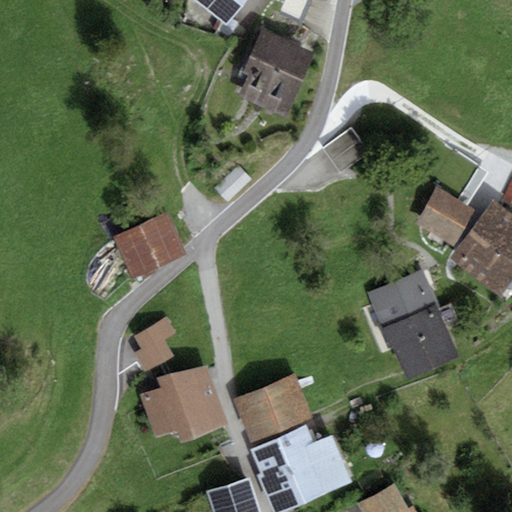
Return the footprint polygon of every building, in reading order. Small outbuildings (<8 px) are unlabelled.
[(242,0),(201,0),(227,20),(242,0)] [(312,53),(263,31),(246,71),(253,74),(245,93),(286,112),(312,53)] [(352,134),(328,150),(341,171),(366,155),(352,134)] [(239,168),(217,194),(232,207),(255,181),(239,168)] [(511,176),(500,198),(511,204),(511,176)] [(471,206),(438,187),(417,222),(450,241),(471,206)] [(511,274),(511,212),(493,200),(453,260),(500,292),(511,274)] [(173,212),(123,241),(145,278),(195,249),(173,212)] [(424,271),(373,290),(382,315),(433,296),(424,271)] [(438,301),(385,323),(405,372),(458,350),(438,301)] [(168,316),(136,333),(143,345),(135,350),(146,369),(174,353),(166,340),(178,334),(168,316)] [(161,384),(141,392),(157,433),(177,425),(181,436),(228,417),(207,362),(158,374),(161,384)] [(294,373),(238,395),(254,436),(310,413),(294,373)] [(307,425),(253,446),(277,507),(353,478),(335,431),(312,440),(307,425)] [(249,474),(206,488),(213,511),(253,511),(260,510),(249,474)] [(405,511),(392,487),(355,505),(358,511),(405,511)]
